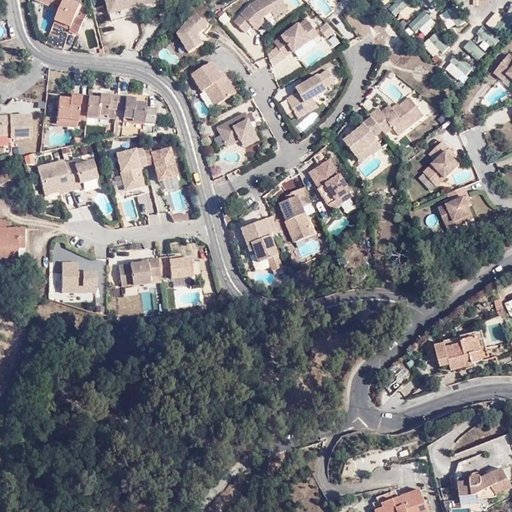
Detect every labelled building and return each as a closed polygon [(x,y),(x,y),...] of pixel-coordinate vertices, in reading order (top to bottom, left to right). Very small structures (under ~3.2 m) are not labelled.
[(56,9),(57,6),(60,2),(56,0),(40,0),(40,2),(56,9)] [(65,10),(68,3),(68,0),(56,0),(60,2),(57,6),(65,10)] [(156,0),(102,0),(110,27),(160,15),(156,0)] [(264,0),(247,10),(231,27),(242,38),(249,30),(254,35),(261,27),(259,24),(263,22),(262,20),(269,17),(272,21),(285,13),(277,0),(264,0)] [(65,10),(59,22),(74,30),(72,33),(82,37),(89,19),(87,18),(85,20),(82,19),(86,8),(78,5),(76,7),(68,3),(65,10)] [(448,30),(461,21),(452,8),(439,17),(448,30)] [(414,34),(419,30),(425,37),(437,25),(424,10),(407,26),(414,34)] [(206,30),(193,18),(175,39),(186,58),(201,49),(197,41),(206,30)] [(297,28),(272,47),(283,62),(291,56),(292,58),(317,40),(307,27),(299,33),(297,28)] [(439,33),(423,42),(432,58),(448,49),(439,33)] [(476,46),(471,52),(479,59),(484,54),(476,46)] [(459,82),(472,67),(457,54),(444,69),(459,82)] [(511,54),(498,71),(507,79),(511,74),(511,54)] [(210,67),(189,79),(200,97),(203,95),(214,110),(234,98),(222,78),(219,81),(210,67)] [(326,75),(294,93),(296,97),(285,104),(295,123),(308,117),(303,108),(325,95),(323,91),(332,87),(326,75)] [(102,104),(91,104),(90,118),(89,124),(101,125),(101,121),(111,121),(111,116),(121,117),(122,101),(113,100),(113,102),(103,102),(102,104)] [(129,101),(122,101),(121,117),(128,117),(127,123),(136,124),(135,128),(158,130),(159,113),(148,113),(147,109),(138,109),(138,105),(129,104),(129,101)] [(377,113),(368,119),(370,121),(377,130),(385,123),(397,140),(423,120),(409,102),(393,115),(389,110),(380,117),(377,113)] [(90,118),(91,104),(83,103),(82,104),(73,104),(72,106),(61,105),(59,124),(70,125),(70,122),(81,123),(82,118),(90,118)] [(33,112),(0,114),(0,134),(12,134),(12,138),(35,136),(33,112)] [(120,127),(121,117),(111,116),(111,121),(101,121),(101,125),(120,127)] [(128,117),(121,117),(120,127),(135,128),(136,124),(127,123),(128,117)] [(243,118),(214,132),(224,152),(239,145),(242,153),(257,145),(243,118)] [(373,141),(381,135),(377,130),(370,121),(362,128),(363,129),(342,145),(355,161),(375,145),(373,141)] [(70,125),(59,124),(58,128),(81,131),(81,123),(70,122),(70,125)] [(450,149),(453,145),(447,138),(433,149),(440,157),(429,165),(442,179),(461,161),(456,155),(450,149)] [(459,152),(453,145),(450,149),(456,155),(459,152)] [(139,147),(113,154),(123,192),(144,187),(140,169),(145,168),(139,147)] [(158,182),(177,177),(169,149),(150,154),(149,150),(143,152),(146,166),(153,165),(158,182)] [(63,194),(72,192),(65,164),(64,161),(37,168),(44,196),(62,191),(63,194)] [(79,184),(97,180),(92,161),(74,166),(73,161),(65,164),(72,192),(80,189),(79,184)] [(12,165),(0,167),(0,179),(15,176),(12,165)] [(328,165),(307,178),(317,194),(316,195),(329,215),(351,201),(328,165)] [(442,179),(429,165),(426,168),(439,181),(442,179)] [(466,184),(450,190),(454,200),(440,205),(448,225),(457,221),(455,218),(474,210),(471,203),(467,193),(470,192),(466,184)] [(310,207),(304,193),(281,203),(283,207),(278,210),(285,226),(283,227),(291,246),(311,238),(300,212),(310,207)] [(455,218),(457,221),(476,214),(474,210),(455,218)] [(186,213),(171,215),(172,222),(187,220),(186,213)] [(8,217),(0,216),(0,255),(5,256),(5,261),(22,262),(22,256),(27,256),(28,226),(7,225),(8,217)] [(266,241),(275,237),(269,221),(238,234),(246,257),(251,255),(255,267),(274,261),(266,241)] [(179,254),(157,257),(159,276),(168,274),(169,279),(192,276),(189,257),(179,258),(179,254)] [(159,276),(157,257),(145,259),(145,260),(117,264),(121,287),(148,283),(147,277),(159,276)] [(77,273),(77,262),(60,262),(60,301),(95,301),(95,273),(77,273)] [(497,317),(504,315),(501,300),(494,301),(497,317)] [(445,343),(434,346),(440,367),(448,365),(450,371),(465,368),(463,360),(470,358),(471,362),(487,358),(480,329),(459,334),(461,343),(446,347),(445,343)] [(482,503),(482,507),(503,505),(503,502),(511,498),(511,478),(499,481),(493,476),(486,475),(480,476),(474,481),(473,485),(462,486),(463,503),(482,503)] [(384,511),(429,511),(423,496),(384,509),(384,511)] [(483,510),(482,507),(482,503),(463,503),(464,511),(483,510)]
